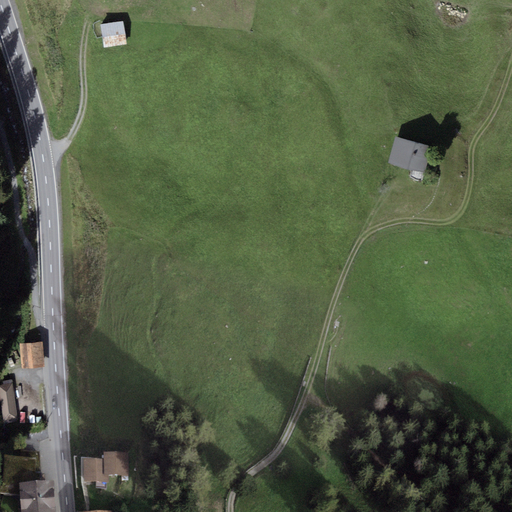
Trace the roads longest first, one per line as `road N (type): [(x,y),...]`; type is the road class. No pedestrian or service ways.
road 1 (primary): [(67,511),(46,183),(0,2)]
road 2 (track): [(360,238),(395,221),(442,221),(459,210),(476,137),(511,65)]
road 3 (track): [(297,398),(360,238),(385,199)]
road 4 (track): [(0,121),(36,310),(53,319)]
road 5 (track): [(233,511),(233,487),(276,446),(297,398)]
